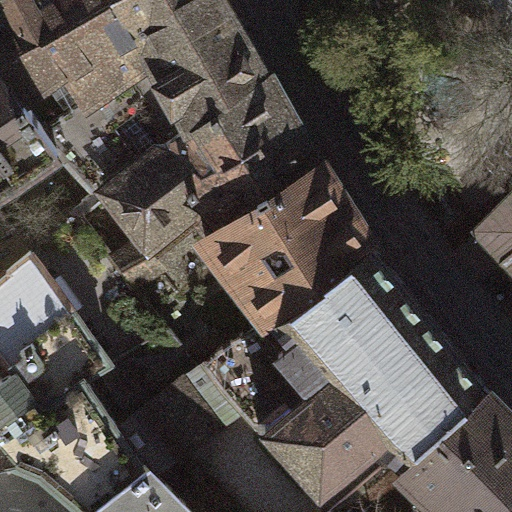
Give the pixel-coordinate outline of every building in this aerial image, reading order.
[(146,79),(111,0),(0,0),(0,70),(46,148),(146,79)] [(227,0),(111,0),(146,79),(183,138),(274,81),(227,0)] [(0,180),(46,148),(0,70),(0,180)] [(183,138),(100,197),(133,244),(115,258),(135,281),(157,263),(148,251),(197,214),(207,226),(316,155),(274,81),(183,138)] [(275,316),(372,242),(316,155),(207,226),(211,232),(202,239),(221,263),(231,258),(275,316)] [(511,190),(478,224),(455,251),(478,278),(500,261),(511,275),(511,190)] [(0,235),(13,225),(0,207),(0,235)] [(0,235),(0,277),(32,250),(13,225),(0,235)] [(399,455),(483,381),(372,242),(275,316),(292,336),(283,344),(259,323),(138,408),(175,455),(242,407),(315,490),(381,440),(399,455)] [(0,455),(34,472),(86,511),(91,511),(147,462),(118,424),(86,377),(112,362),(32,250),(0,277),(0,455)] [(484,511),(511,486),(511,411),(483,381),(399,455),(453,511),(484,511)] [(197,511),(147,462),(91,511),(197,511)] [(511,511),(511,486),(484,511),(511,511)]
